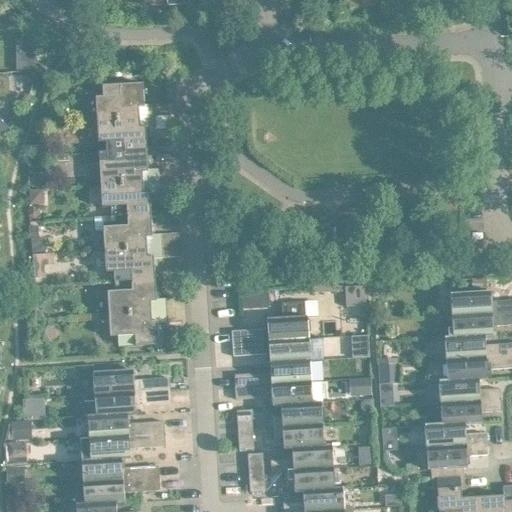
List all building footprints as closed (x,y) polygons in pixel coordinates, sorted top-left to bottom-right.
[(211,0),(212,15),(224,15),(222,0),(211,0)] [(123,69),(124,73),(124,77),(134,77),(133,72),(133,68),(123,69)] [(97,97),(98,119),(155,116),(154,104),(145,105),(144,83),(104,86),(104,96),(97,97)] [(107,141),(108,151),(148,149),(146,128),(155,128),(155,116),(98,119),(100,142),(107,141)] [(1,118),(0,118),(0,135),(3,138),(12,128),(1,118)] [(101,162),(102,184),(159,181),(158,169),(149,169),(148,149),(108,151),(84,153),(85,163),(101,162)] [(43,159),(30,159),(31,172),(43,172),(43,159)] [(111,206),(112,216),(152,214),(150,193),(159,192),(159,181),(102,184),(104,207),(111,206)] [(105,227),(106,249),(163,246),(162,234),(153,235),(152,214),(112,216),(112,227),(105,227)] [(40,226),(33,226),(33,237),(41,237),(40,226)] [(115,271),(116,281),(156,279),(154,258),(163,258),(163,246),(106,249),(108,272),(115,271)] [(45,254),(34,255),(36,278),(47,277),(45,254)] [(109,292),(110,314),(167,311),(166,299),(157,299),(156,279),(116,281),(116,291),(109,292)] [(366,286),(347,287),(348,306),(367,305),(366,286)] [(270,291),(245,292),(245,309),(271,307),(270,291)] [(452,293),(453,316),(511,312),(511,299),(496,301),(496,303),(492,303),(491,291),(452,293)] [(233,331),(234,344),(309,339),(308,316),(307,316),(306,302),(283,303),(284,318),(269,319),(269,331),(265,331),(265,329),(233,331)] [(167,311),(110,314),(112,336),(119,336),(120,347),(160,344),(158,323),(167,322),(167,311)] [(511,312),(453,316),(454,336),(454,337),(486,335),(486,336),(494,336),(493,324),(497,324),(497,325),(511,324),(511,312)] [(369,335),(353,336),(354,357),(370,357),(369,335)] [(446,337),(447,359),(511,355),(511,342),(490,344),(490,346),(486,346),(486,336),(486,335),(454,337),(454,336),(446,337)] [(271,352),(271,363),(311,360),(309,339),(234,344),(234,356),(266,354),(266,352),(271,352)] [(511,355),(447,359),(449,380),(449,381),(480,379),(480,380),(488,380),(487,367),(492,367),(492,369),(511,367),(511,355)] [(236,375),(236,387),(312,382),(311,360),(271,363),(272,374),(268,375),(268,373),(236,375)] [(401,363),(380,365),(381,384),(402,382),(401,363)] [(94,372),(96,394),(171,390),(171,377),(139,379),(139,381),(135,381),(134,370),(94,372)] [(372,378),(351,379),(352,396),(372,395),(372,378)] [(440,380),(442,403),(502,399),(501,388),(481,390),(480,380),(480,379),(449,381),(449,380),(440,380)] [(274,407),(282,406),(282,405),(313,403),(313,402),(312,382),(236,387),(237,399),(269,397),(269,395),(273,395),(274,407)] [(96,394),(97,415),(97,416),(128,414),(128,415),(137,415),(136,403),(140,402),(140,404),(172,402),(171,390),(96,394)] [(45,398),(25,399),(26,420),(46,419),(45,398)] [(442,403),(443,424),(443,425),(466,423),(466,424),(483,423),(482,412),(502,410),(502,399),(442,403)] [(273,417),(274,428),(323,424),(322,402),(313,402),(313,403),(282,405),(282,406),(283,416),(273,417)] [(238,411),(238,420),(253,419),(253,410),(238,411)] [(89,416),(90,438),(166,433),(165,421),(133,423),(133,425),(129,425),(128,415),(128,414),(97,416),(97,415),(89,416)] [(33,421),(13,422),(14,442),(34,441),(33,421)] [(426,425),(428,447),(488,444),(487,433),(467,434),(466,424),(466,423),(443,425),(443,424),(426,425)] [(285,450),(293,449),(324,446),(324,445),(323,424),(274,428),(275,439),(284,438),(285,450)] [(398,428),(383,429),(384,450),(399,449),(398,428)] [(82,438),(83,460),(91,460),(123,458),(123,459),(131,458),(130,446),(134,446),(134,448),(166,446),(166,433),(90,438),(82,438)] [(240,439),(240,449),(255,448),(254,439),(240,439)] [(27,443),(7,443),(8,465),(28,464),(27,443)] [(488,444),(428,447),(429,470),(469,467),(468,456),(482,455),(483,467),(489,466),(488,444)] [(272,471),(285,470),(334,467),(333,445),(324,445),(324,446),(293,449),(294,459),(272,460),(272,471)] [(374,447),(360,447),(361,466),(375,466),(374,447)] [(249,454),(250,463),(264,462),(264,453),(249,454)] [(83,460),(84,482),(160,478),(159,465),(127,467),(127,469),(123,469),(123,459),(123,458),(91,460),(83,460)] [(26,466),(8,467),(8,482),(27,481),(26,466)] [(296,492),(304,492),(304,491),(336,489),(335,488),(334,467),(285,470),(286,481),(295,481),(296,492)] [(445,511),(485,511),(484,497),(462,498),(462,489),(466,489),(465,477),(433,478),(434,490),(439,490),(440,511),(445,511)] [(84,482),(86,503),(86,504),(117,502),(117,503),(125,503),(125,490),(129,490),(129,492),(161,490),(160,478),(84,482)] [(251,482),(251,492),(266,491),(266,482),(251,482)] [(485,511),(511,511),(511,486),(504,487),(505,496),(484,497),(485,511)] [(284,503),(284,511),(311,511),(345,510),(344,487),(335,488),(336,489),(304,491),(304,492),(305,501),(284,503)] [(403,494),(387,495),(387,506),(403,505),(403,494)] [(24,496),(8,496),(8,509),(9,509),(24,508),(24,496)] [(77,504),(77,511),(138,511),(127,511),(117,511),(117,503),(117,502),(86,504),(86,503),(77,504)]
